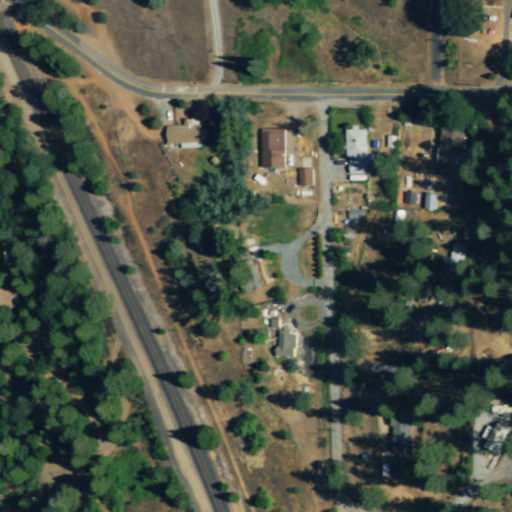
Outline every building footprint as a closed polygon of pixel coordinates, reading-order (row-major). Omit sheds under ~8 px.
[(166,144),(200,143),(200,119),(183,119),(183,126),(166,126),(166,144)] [(462,151),(463,128),(440,127),(439,150),(462,151)] [(366,155),(366,130),(345,130),(345,158),(348,158),(349,175),(366,174),(366,164),(374,164),(374,155),(366,155)] [(261,169),(285,168),(284,131),(260,131),(261,169)] [(299,169),(298,186),(312,187),(312,170),(299,169)] [(261,291),(257,260),(239,262),(243,293),(261,291)] [(10,292),(0,292),(0,307),(10,308),(10,292)] [(276,357),(295,358),(296,333),(277,332),(276,357)] [(410,417),(391,417),(390,447),(409,448),(410,417)] [(483,447),(494,454),(507,430),(492,422),(483,439),(486,441),(483,447)]
